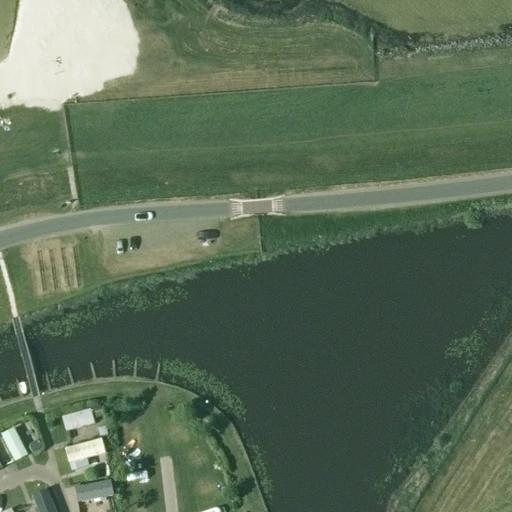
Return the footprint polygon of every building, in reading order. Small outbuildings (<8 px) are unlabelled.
[(59,417),(63,433),(92,425),(88,409),(59,417)] [(0,432),(0,439),(9,461),(34,451),(23,424),(0,432)] [(167,453),(189,438),(183,430),(162,445),(167,453)] [(145,487),(143,465),(122,468),(125,490),(145,487)] [(97,511),(97,499),(105,498),(104,483),(74,484),(75,511),(97,511)] [(30,511),(51,511),(43,487),(24,494),(30,511)]
